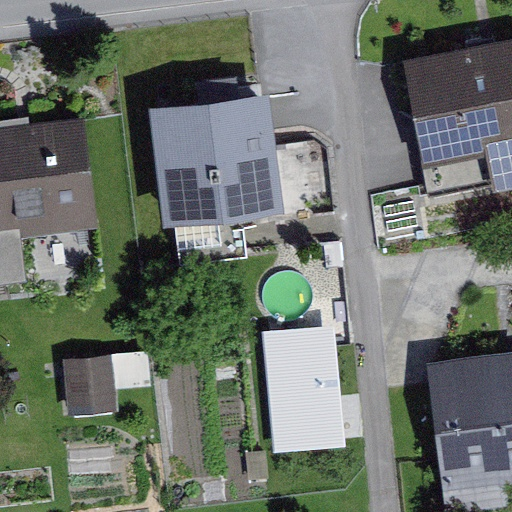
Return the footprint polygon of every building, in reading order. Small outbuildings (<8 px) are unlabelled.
[(511,35),(432,44),(445,165),(511,157),(511,35)] [(290,91),(177,102),(188,213),(301,202),(290,91)] [(102,107),(0,115),(0,226),(112,216),(102,107)] [(125,384),(123,363),(155,360),(152,327),(72,334),(77,389),(125,384)] [(511,354),(457,358),(464,470),(511,467),(511,354)]
